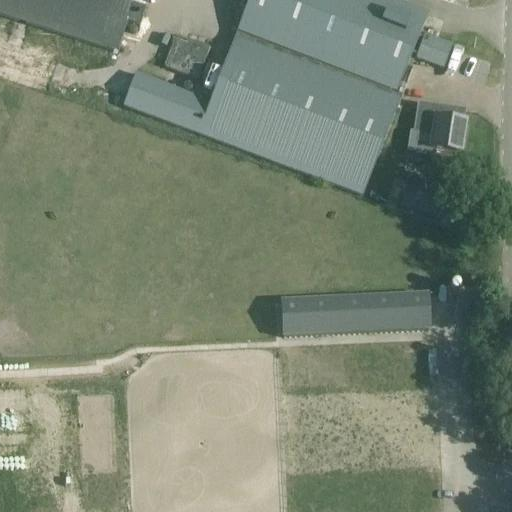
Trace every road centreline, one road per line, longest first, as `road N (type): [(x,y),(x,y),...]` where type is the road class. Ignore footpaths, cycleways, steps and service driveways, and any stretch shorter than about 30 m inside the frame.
road 1 (unclassified): [(510,218),(511,75)]
road 2 (unclassified): [(511,345),(510,218)]
